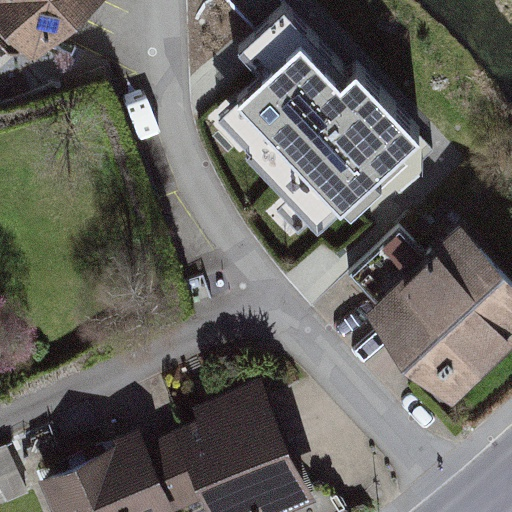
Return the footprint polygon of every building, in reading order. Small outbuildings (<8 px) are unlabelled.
[(6,0),(39,47),(107,0),(6,0)] [(428,84),(356,12),(344,24),(319,0),(252,0),(242,10),(263,31),(213,80),(320,189),(428,84)] [(363,306),(457,405),(511,353),(511,269),(460,215),(363,306)] [(181,424),(219,511),(284,511),(327,493),(279,381),(181,424)] [(186,511),(153,437),(44,486),(55,511),(186,511)]
